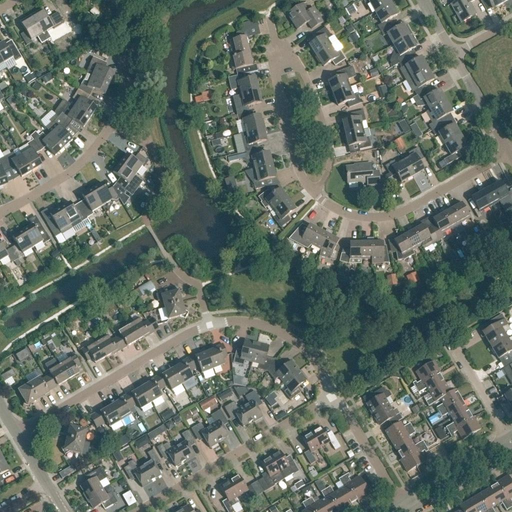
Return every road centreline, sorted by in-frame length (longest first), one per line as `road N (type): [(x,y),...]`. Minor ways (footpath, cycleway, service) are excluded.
road 1 (residential): [(136,511),(337,391)]
road 2 (residential): [(209,326),(18,435)]
road 3 (residential): [(511,155),(387,220),(351,217),(315,194)]
road 4 (residential): [(0,213),(93,154),(128,87)]
road 5 (residential): [(315,194),(327,175),(327,128),(296,56),(280,51)]
road 6 (residential): [(337,391),(288,333),(209,326)]
road 7 (residential): [(315,194),(291,148),(276,73),(280,51)]
road 8 (residential): [(399,502),(337,391)]
road 9 (residential): [(507,437),(399,502)]
